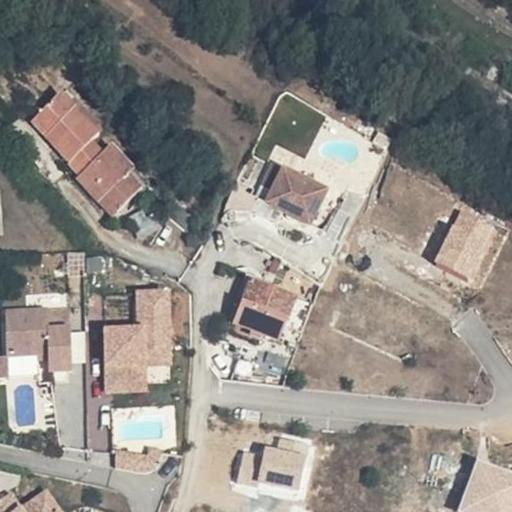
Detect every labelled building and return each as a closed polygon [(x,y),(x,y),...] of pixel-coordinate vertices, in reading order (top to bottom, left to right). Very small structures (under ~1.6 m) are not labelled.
[(59,144),(73,160),(95,140),(105,132),(79,103),(69,112),(56,98),(35,117),(50,134),(54,130),(63,140),(59,144)] [(63,140),(54,130),(50,134),(59,144),(63,140)] [(106,152),(95,140),(73,160),(83,171),(79,175),(100,198),(107,192),(121,207),(145,186),(132,172),(127,176),(114,162),(125,152),(116,142),(106,152)] [(130,172),(125,152),(114,162),(127,176),(132,172),(130,172)] [(271,203),(315,222),(330,188),(285,169),(271,203)] [(121,207),(107,192),(100,198),(114,214),(121,207)] [(464,211),(438,261),(471,278),(497,227),(464,211)] [(299,300),(251,282),(235,324),(284,342),(299,300)] [(170,291),(141,292),(142,329),(127,329),(127,339),(107,339),(108,390),(132,390),(131,365),(147,365),(147,352),(172,353),(170,291)] [(137,323),(135,291),(114,293),(116,325),(137,323)] [(52,307),(7,306),(6,350),(41,352),(50,353),(50,359),(49,371),(71,372),(74,328),(52,326),(52,307)] [(107,329),(107,339),(127,339),(127,329),(107,329)] [(87,359),(87,331),(75,331),(75,359),(87,359)] [(12,353),(0,352),(0,374),(12,374),(12,353)] [(172,353),(147,352),(147,365),(172,365),(172,353)] [(147,365),(131,365),(132,390),(147,391),(147,365)] [(63,511),(52,495),(26,511),(15,494),(0,503),(0,511),(63,511)]
